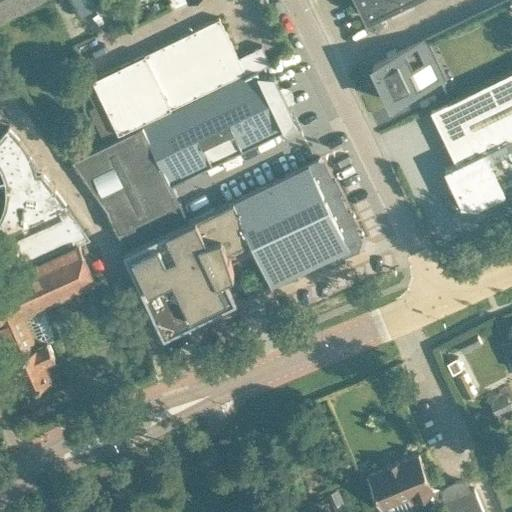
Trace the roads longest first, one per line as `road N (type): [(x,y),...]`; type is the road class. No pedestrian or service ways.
road 1 (tertiary): [(0,496),(97,441),(439,301)]
road 2 (unclassified): [(439,301),(293,0)]
